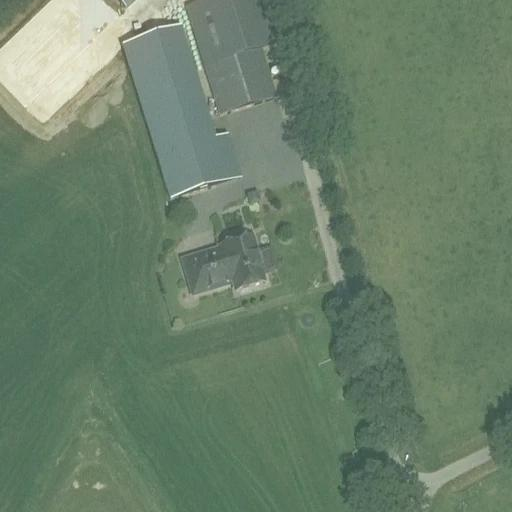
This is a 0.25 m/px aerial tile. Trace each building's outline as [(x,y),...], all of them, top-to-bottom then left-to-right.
[(98,0),(53,0),(0,51),(0,81),(24,107),(116,18),(98,0)] [(114,0),(125,11),(137,0),(114,0)] [(218,0),(186,10),(203,68),(219,118),(276,100),(261,52),(274,48),(258,0),(218,0)] [(203,151),(214,147),(207,122),(187,57),(181,40),(124,58),(169,203),(215,189),(203,151)] [(219,251),(182,262),(192,297),(233,285),(235,293),(238,292),(240,294),(249,291),(250,289),(262,285),(259,274),(262,273),(252,239),(219,249),(219,251)]
